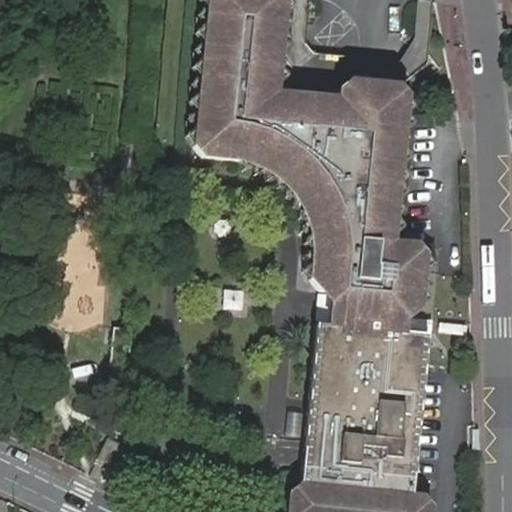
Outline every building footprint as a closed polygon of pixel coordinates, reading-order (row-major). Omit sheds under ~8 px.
[(348,330),(338,329),(316,327),(302,453),(301,469),(300,472),(298,489),(287,498),(286,511),(428,511),(421,501),(411,501),(413,484),(426,339),(403,337),(404,324),(405,315),(415,307),(408,297),(417,290),(410,280),(419,273),(411,263),(421,255),(413,245),(389,243),(391,233),(383,223),(392,216),(386,205),(394,198),(386,188),(395,182),(388,172),(397,165),(390,154),(399,148),(392,137),(400,131),(393,122),(402,114),(394,103),(403,97),(395,85),(409,75),(396,58),(308,50),(295,34),(283,43),(274,50),(267,40),(276,33),(268,21),(277,14),(269,2),(271,0),(207,0),(201,5),(209,16),(198,24),(207,35),(198,43),(204,52),(195,59),(203,70),(194,77),(201,87),(192,94),(200,104),(191,111),(198,122),(190,129),(198,139),(190,146),(197,155),(198,155),(199,155),(201,155),(202,155),(203,155),(205,155),(206,155),(207,155),(208,156),(209,156),(210,156),(212,156),(213,156),(214,156),(216,156),(217,156),(218,157),(219,157),(221,157),(222,157),(223,157),(225,157),(227,157),(228,158),(229,158),(230,158),(232,158),(233,159),(241,154),(245,162),(255,158),(259,168),(268,165),(271,176),(282,176),(283,186),(294,186),(292,198),(302,201),(298,209),(307,213),(302,222),(310,226),(305,235),(313,239),(307,248),(314,253),(308,262),(316,267),(307,276),(318,292),(342,294),(352,295),(348,330)] [(288,6),(284,0),(271,0),(269,2),(277,14),(288,6)] [(190,13),(198,24),(209,16),(201,5),(190,13)] [(285,26),(277,14),(268,21),(276,33),(285,26)] [(189,31),(198,43),(207,35),(198,24),(189,31)] [(283,43),(276,33),(267,40),(274,50),(283,43)] [(188,50),(195,59),(204,52),(198,43),(188,50)] [(186,67),(194,77),(203,70),(195,59),(186,67)] [(185,84),(192,94),(201,87),(194,77),(185,84)] [(182,100),(191,111),(200,104),(192,94),(182,100)] [(410,107),(403,97),(394,103),(402,114),(410,107)] [(182,118),(190,129),(198,122),(191,111),(182,118)] [(410,124),(402,114),(393,122),(400,131),(410,125),(410,124)] [(181,134),(190,146),(198,139),(190,129),(181,134)] [(407,141),(400,131),(392,137),(399,148),(407,141)] [(407,158),(399,148),(390,154),(397,165),(407,158)] [(238,166),(245,162),(241,154),(233,159),(238,166)] [(249,171),(259,168),(255,158),(245,162),(249,171)] [(262,177),(271,176),(268,165),(259,168),(262,177)] [(404,175),(397,165),(388,172),(395,182),(404,175)] [(272,186),(283,186),(282,176),(271,176),(272,186)] [(403,192),(395,182),(386,188),(394,198),(403,192)] [(282,197),(292,198),(294,186),(283,186),(282,197)] [(288,207),(298,209),(302,201),(292,198),(288,207)] [(401,209),(394,198),(386,205),(392,216),(401,209)] [(292,218),(302,222),(307,213),(298,209),(292,218)] [(400,227),(392,216),(383,223),(391,233),(400,227)] [(296,230),(305,235),(310,226),(302,222),(296,230)] [(299,243),(307,248),(313,239),(305,235),(299,243)] [(300,257),(308,262),(314,253),(307,248),(300,257)] [(428,266),(421,255),(411,263),(419,273),(428,266)] [(301,269),(307,276),(316,267),(308,262),(301,269)] [(426,283),(419,273),(410,280),(417,290),(426,283)] [(425,299),(417,290),(408,297),(415,307),(426,300),(425,299)] [(225,292),(225,312),(245,312),(245,292),(225,292)] [(342,294),(338,329),(348,330),(352,295),(342,294)] [(132,408),(139,327),(123,326),(115,406),(118,407),(132,408)] [(117,421),(130,423),(132,408),(118,407),(117,421)] [(116,469),(125,450),(108,443),(99,462),(116,469)] [(135,484),(136,471),(128,470),(127,483),(135,484)]
